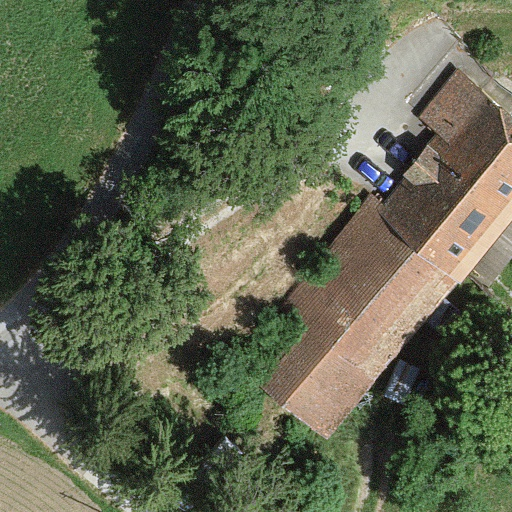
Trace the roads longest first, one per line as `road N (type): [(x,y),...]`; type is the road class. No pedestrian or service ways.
road 1 (track): [(0,316),(82,233),(172,54),(211,0)]
road 2 (track): [(0,383),(152,511)]
